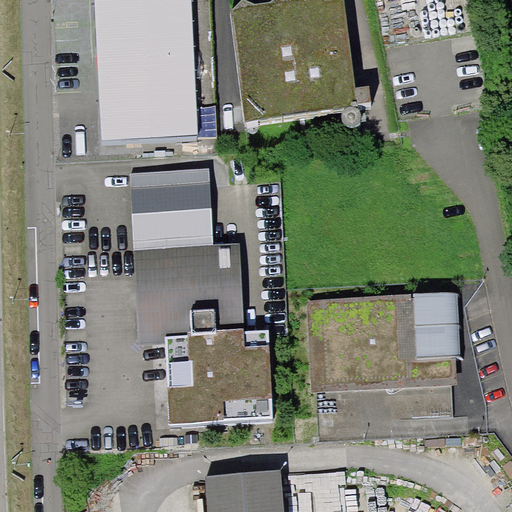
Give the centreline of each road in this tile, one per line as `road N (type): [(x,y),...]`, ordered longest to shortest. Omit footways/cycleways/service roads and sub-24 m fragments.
road 1 (residential): [(61,511),(39,0)]
road 2 (unknown): [(143,511),(140,491),(174,465),(372,453),(421,461),(487,511)]
road 3 (residential): [(511,306),(474,157),(442,117),(430,54)]
